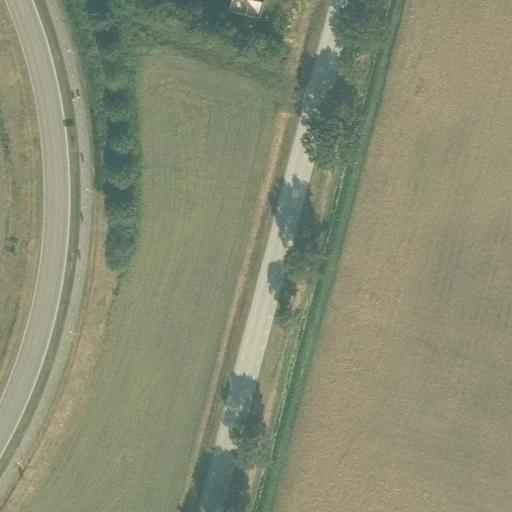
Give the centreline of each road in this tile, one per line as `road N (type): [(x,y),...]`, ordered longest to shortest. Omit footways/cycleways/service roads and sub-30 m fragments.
road 1 (unclassified): [(343,0),(211,511)]
road 2 (tertiary): [(0,429),(45,302),(57,199),(44,78),(18,0)]
